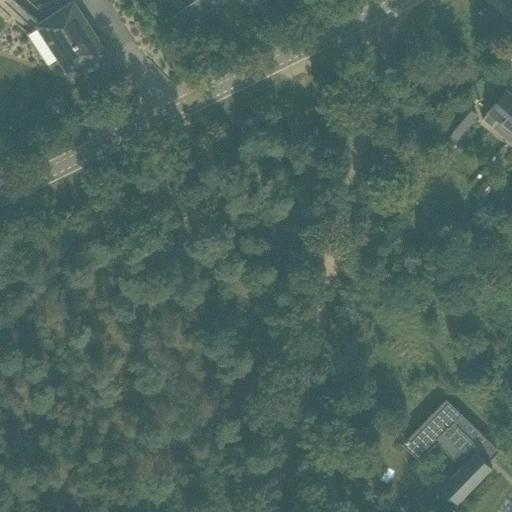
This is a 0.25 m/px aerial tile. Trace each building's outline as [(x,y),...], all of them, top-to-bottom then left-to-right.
[(196,0),(169,21),(179,33),(213,9),(207,0),(196,0)] [(47,65),(60,56),(71,74),(95,58),(84,41),(88,39),(79,25),(83,22),(72,4),(27,34),(47,65)] [(511,131),(511,96),(506,91),(482,120),(492,128),(498,120),(511,131)] [(477,115),(464,105),(449,123),(461,134),(477,115)] [(492,467),(485,460),(496,448),(446,399),(415,431),(431,448),(438,441),(463,465),(441,487),(457,503),(492,467)]
